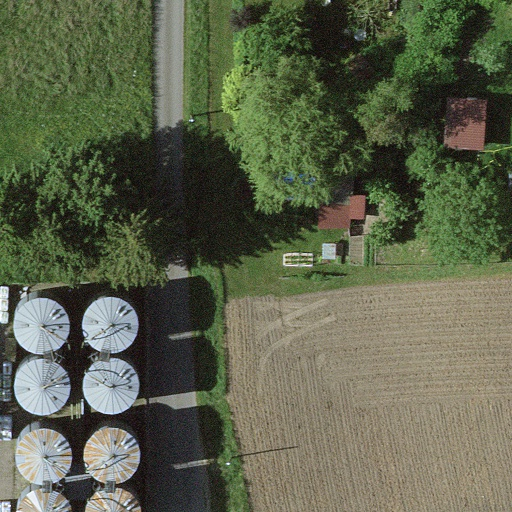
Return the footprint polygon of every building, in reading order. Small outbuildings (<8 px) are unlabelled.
[(490,104),(452,100),(449,142),(486,146),(490,104)] [(43,294),(33,296),(25,300),(19,307),(16,315),(15,324),(18,333),(22,341),(30,346),(38,350),(47,350),(56,347),(63,342),(69,334),(71,325),(71,315),(67,307),(60,300),(52,295),(43,294)] [(113,294),(103,296),(93,303),(87,311),(85,321),(85,328),(90,338),(96,345),(105,349),(116,350),(125,348),(133,342),(138,335),(141,328),(141,319),(137,308),(128,299),(121,296),(113,294)] [(44,355),(34,357),(24,363),(18,371),(16,381),(16,388),(21,399),(27,406),(36,410),(47,411),(56,408),(64,403),(69,396),(72,388),(72,380),(68,368),(59,359),(52,356),(44,355)] [(114,356),(103,357),(93,364),(88,372),(85,382),(86,389),(90,399),(97,406),(105,410),(117,412),(126,409),(133,403),(139,396),(141,389),(141,380),(137,369),(129,360),(121,357),(114,356)] [(44,424),(34,426),(24,433),(19,441),(16,451),(17,458),(21,468),(27,475),(36,479),(47,480),(57,478),(64,472),(69,465),(72,457),(72,449),(68,438),(59,429),(52,426),(44,424)] [(114,425),(104,427),(94,433),(88,441),(86,451),(86,458),(90,469),(97,475),(105,480),(117,481),(126,478),(134,473),(139,465),(142,458),(142,450),(138,438),(129,429),(122,426),(114,425)] [(46,486),(36,488),(26,495),(20,503),(17,511),(73,511),(74,511),(70,500),(61,491),(54,487),(46,486)] [(116,487),(105,489),(95,495),(90,503),(87,511),(143,511),(139,500),(131,491),(123,488),(116,487)]
